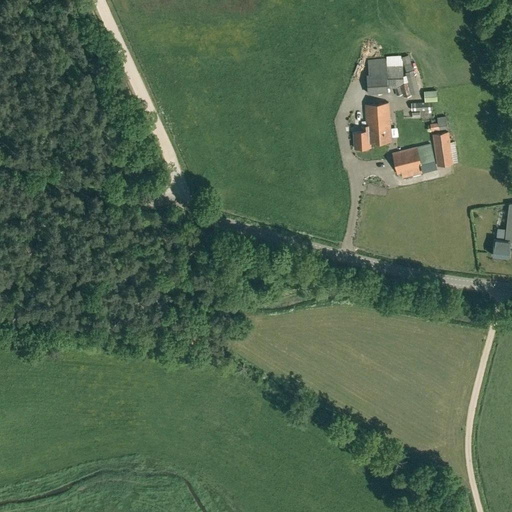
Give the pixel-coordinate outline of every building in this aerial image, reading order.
[(409,54),(402,56),(407,71),(406,71),(407,74),(407,75),(409,82),(412,95),(420,92),(409,54)] [(369,73),(367,73),(369,93),(390,91),(389,88),(389,87),(389,79),(405,78),(405,76),(404,74),(403,66),(387,66),(369,67),(369,73)] [(404,98),(412,95),(409,84),(401,86),(404,98)] [(437,90),(425,91),(425,101),(438,100),(437,90)] [(363,130),(354,131),(355,148),(370,147),(370,143),(391,141),(389,102),(366,104),(367,125),(362,126),(363,130)] [(412,103),(412,110),(432,109),(432,102),(412,103)] [(448,128),(446,116),(437,117),(438,123),(430,124),(431,130),(448,128)] [(433,134),(438,166),(453,164),(448,132),(433,134)] [(423,171),(417,147),(393,153),(398,173),(401,172),(402,176),(423,171)] [(495,239),(493,255),(509,257),(510,241),(511,240),(511,203),(509,204),(506,229),(498,228),(496,239),(495,239)]
